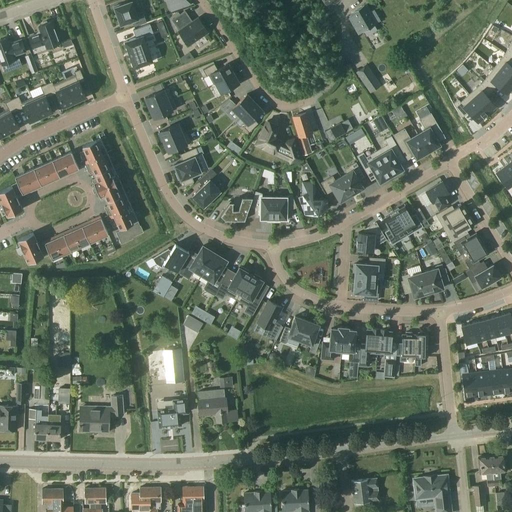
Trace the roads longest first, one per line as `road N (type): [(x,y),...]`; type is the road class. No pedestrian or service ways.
road 1 (tertiary): [(207,463),(452,434)]
road 2 (residential): [(270,246),(207,232),(185,217),(165,192),(125,93)]
road 3 (residential): [(345,9),(343,57),(305,103),(287,106),(260,93),(232,49)]
road 4 (tertiary): [(0,461),(207,463)]
road 5 (residential): [(125,93),(0,156)]
road 6 (residential): [(439,311),(452,434)]
